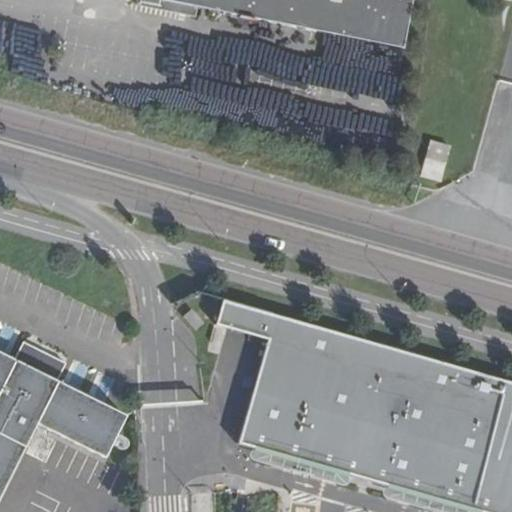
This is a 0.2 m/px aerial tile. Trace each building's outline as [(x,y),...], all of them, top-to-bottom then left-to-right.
[(197,22),(199,12),(155,3),(155,0),(136,0),(134,9),(197,22)] [(155,0),(155,3),(199,12),(401,53),(412,0),(155,0)] [(439,183),(448,149),(429,143),(419,178),(439,183)] [(511,511),(511,381),(214,297),(207,322),(260,338),(231,441),(251,447),(474,511),(511,511)] [(191,309),(182,317),(195,331),(203,323),(191,309)] [(0,497),(37,424),(105,459),(127,416),(55,379),(60,369),(25,351),(19,362),(0,352),(0,497)]
